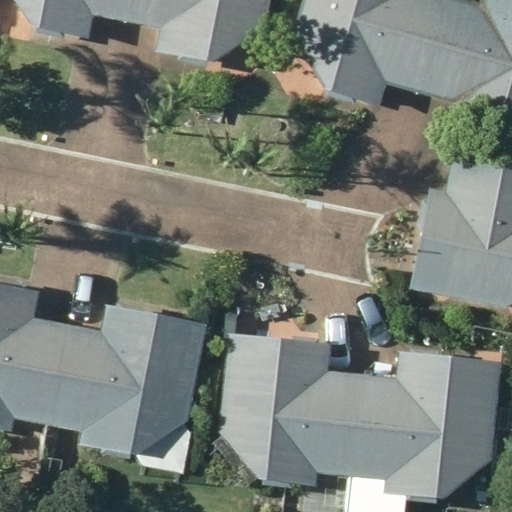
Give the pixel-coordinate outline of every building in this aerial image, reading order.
[(127,21),(130,0),(13,0),(30,24),(87,36),(91,14),(127,21)] [(130,0),(127,21),(161,27),(156,49),(213,61),(262,28),(267,0),(130,0)] [(417,90),(445,1),(442,0),(303,0),(293,33),(329,88),(378,104),(386,81),(417,90)] [(445,1),(417,90),(503,119),(511,114),(511,0),(491,0),(487,13),(445,1)] [(511,162),(455,152),(447,190),(431,187),(411,287),(505,307),(511,302),(511,162)] [(47,423),(65,324),(32,317),(38,289),(0,281),(0,427),(12,430),(15,418),(47,423)] [(65,324),(47,423),(81,430),(78,443),(136,454),(142,463),(184,472),(192,429),(183,427),(205,323),(105,303),(100,331),(65,324)] [(349,477),(357,373),(326,371),(329,342),(227,333),(218,435),(256,479),(317,485),(317,475),(349,477)] [(357,373),(349,477),(383,479),(383,491),(449,497),(492,459),(500,363),(399,353),(398,377),(357,373)]
